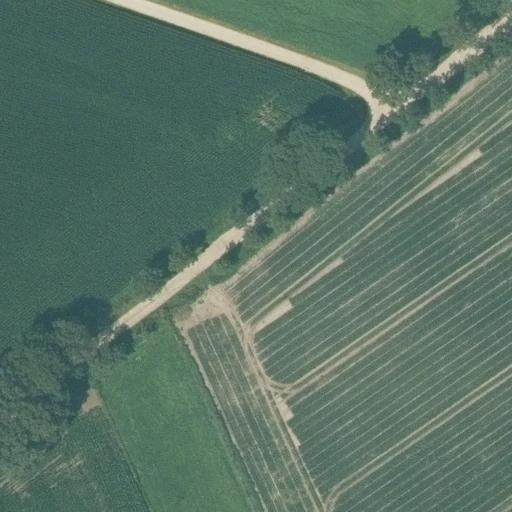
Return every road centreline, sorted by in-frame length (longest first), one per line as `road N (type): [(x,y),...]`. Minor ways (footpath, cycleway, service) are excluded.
road 1 (track): [(0,419),(511,25)]
road 2 (track): [(398,110),(353,81),(110,0)]
